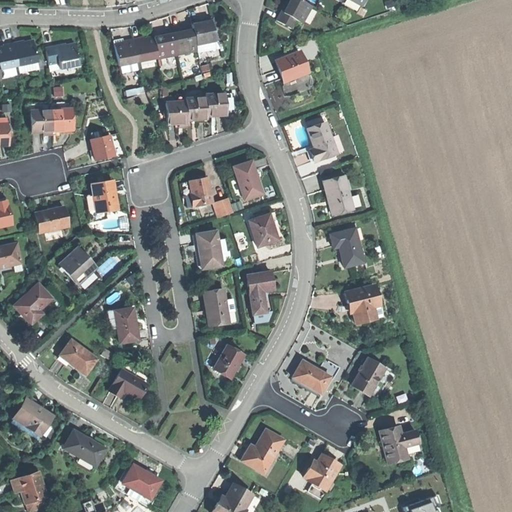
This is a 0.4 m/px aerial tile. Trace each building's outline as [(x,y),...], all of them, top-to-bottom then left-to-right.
[(310,6),(299,0),(289,0),(287,4),(285,3),(280,12),(275,21),(290,29),(295,21),(301,24),(310,6)] [(192,30),(195,45),(215,41),(210,18),(205,19),(200,20),(201,23),(191,25),(192,30)] [(196,50),(195,45),(192,30),(186,31),(183,32),(182,29),(172,31),(177,55),(196,50)] [(157,59),(177,55),(172,31),(166,32),(162,33),(163,36),(153,38),(157,59)] [(137,63),(157,59),(153,38),(147,39),(144,40),(143,37),(133,39),(137,63)] [(136,63),(137,63),(133,39),(127,41),(123,41),(123,44),(114,46),(118,67),(120,66),(136,63)] [(18,66),(37,62),(33,42),(27,43),(24,44),(23,41),(13,43),(18,66)] [(0,69),(18,66),(13,43),(8,44),(3,45),(3,48),(0,48),(0,69)] [(59,70),(79,66),(74,45),(65,46),(64,44),(57,46),(44,48),(48,65),(58,63),(59,70)] [(278,72),(282,82),(306,73),(298,53),(274,62),(278,72)] [(137,71),(136,63),(120,66),(121,74),(137,71)] [(205,95),(205,98),(206,116),(217,116),(226,115),(225,94),(205,95)] [(205,98),(184,99),(186,121),(196,120),(206,119),(206,116),(205,98)] [(178,124),(186,123),(186,121),(184,99),(167,100),(165,101),(165,111),(166,117),(166,125),(172,124),(178,124)] [(70,110),(50,111),(51,132),(62,131),(71,131),(70,110)] [(51,132),(50,111),(30,112),(31,133),(40,133),(51,132)] [(308,150),(313,162),(335,153),(329,137),(324,123),(306,129),(311,143),(313,149),(308,150)] [(89,133),(91,140),(100,138),(99,131),(89,133)] [(334,135),(329,137),(335,153),(340,152),(334,135)] [(91,140),(90,140),(92,152),(94,160),(113,156),(108,136),(100,138),(91,140)] [(242,200),(261,194),(256,178),(250,161),(232,167),(242,200)] [(330,215),(351,210),(343,176),(322,182),(326,200),(330,215)] [(193,206),(210,203),(206,178),(189,182),(193,206)] [(111,181),(90,185),(95,213),(116,209),(114,196),(111,181)] [(185,208),(193,206),(189,182),(180,183),(183,197),(185,208)] [(212,203),(217,218),(231,213),(227,199),(212,203)] [(0,227),(11,225),(5,201),(0,202),(0,227)] [(67,227),(63,207),(48,211),(34,214),(38,233),(67,227)] [(256,247),(276,240),(272,228),(268,214),(247,221),(256,247)] [(353,228),(328,235),(332,248),(337,247),(340,257),(342,267),(362,262),(353,228)] [(200,269),(220,266),(215,232),(195,235),(198,253),(200,269)] [(0,268),(20,264),(15,244),(0,247),(0,268)] [(58,265),(74,283),(90,269),(81,260),(73,251),(58,265)] [(251,315),(264,312),(261,291),(272,290),(271,281),(269,272),(245,275),(251,315)] [(21,316),(30,325),(41,315),(38,311),(51,299),(37,284),(13,306),(21,316)] [(372,286),(343,293),(346,304),(349,303),(352,313),(355,324),(381,317),(372,286)] [(222,289),(202,292),(205,310),(207,327),(228,323),(222,289)] [(132,308),(113,311),(116,330),(118,343),(137,340),(135,325),(132,308)] [(71,365),(85,375),(96,359),(70,340),(58,356),(71,365)] [(212,369),(229,379),(235,368),(242,355),(226,345),(212,369)] [(359,390),(368,395),(384,368),(366,358),(351,385),(359,390)] [(291,377),(320,393),(329,377),(301,361),(295,370),(291,377)] [(123,364),(120,370),(144,384),(148,378),(123,364)] [(108,391),(119,397),(122,391),(127,394),(137,400),(146,385),(144,384),(120,370),(108,391)] [(29,397),(27,400),(35,406),(37,402),(29,397)] [(27,400),(25,399),(9,423),(36,441),(52,416),(41,409),(35,406),(27,400)] [(398,426),(378,431),(383,448),(386,460),(405,455),(403,447),(418,443),(414,431),(400,435),(398,426)] [(62,448),(94,467),(104,449),(88,439),(72,430),(62,448)] [(241,461),(263,473),(282,440),(264,430),(254,448),(250,445),(245,452),(241,461)] [(312,484),(325,491),(339,465),(330,460),(320,454),(315,462),(312,460),(302,477),(306,479),(305,480),(312,484)] [(406,459),(405,455),(386,460),(387,464),(406,459)] [(121,483),(149,500),(160,481),(145,472),(132,464),(121,483)] [(41,471),(14,480),(17,492),(24,489),(26,496),(28,503),(34,501),(37,510),(51,506),(41,471)] [(152,501),(149,500),(121,483),(117,481),(114,488),(149,508),(152,501)] [(320,499),(325,491),(312,484),(307,492),(320,499)] [(210,511),(243,511),(245,510),(243,509),(251,495),(232,485),(224,498),(220,496),(215,505),(210,511)] [(431,497),(402,508),(403,511),(439,511),(437,506),(435,507),(431,497)] [(81,504),(84,511),(94,511),(90,501),(81,504)]
